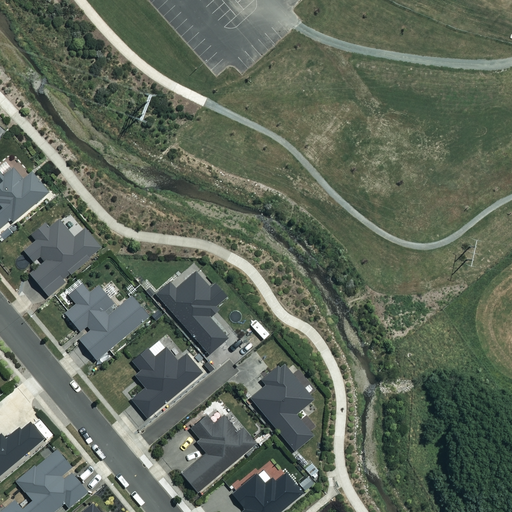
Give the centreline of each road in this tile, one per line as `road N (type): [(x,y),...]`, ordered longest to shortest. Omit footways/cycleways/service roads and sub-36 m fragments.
road 1 (residential): [(0,313),(163,511)]
road 2 (residential): [(186,0),(231,43),(271,11),(272,0)]
